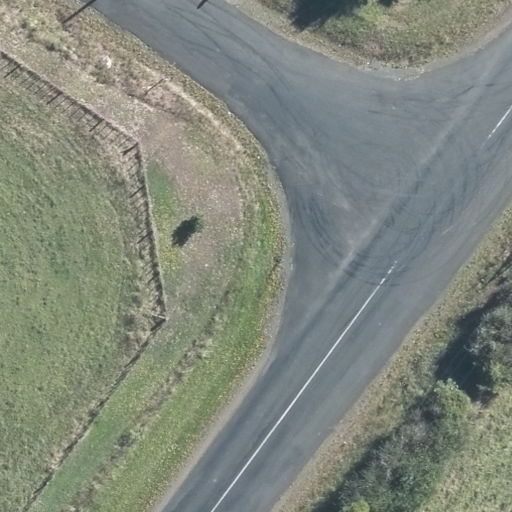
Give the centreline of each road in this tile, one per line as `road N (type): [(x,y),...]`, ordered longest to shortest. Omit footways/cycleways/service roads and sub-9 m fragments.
road 1 (unclassified): [(444,202),(217,511)]
road 2 (unclassified): [(444,202),(140,0)]
